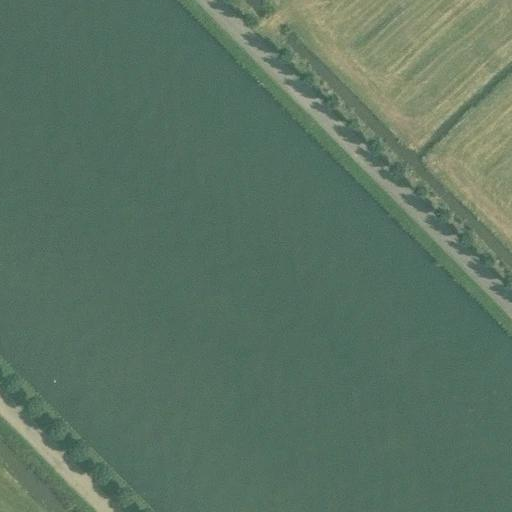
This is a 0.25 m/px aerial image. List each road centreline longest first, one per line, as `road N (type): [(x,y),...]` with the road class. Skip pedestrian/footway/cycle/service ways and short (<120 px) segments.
road 1 (unclassified): [(511,307),(207,0)]
road 2 (unclassified): [(106,511),(0,404)]
